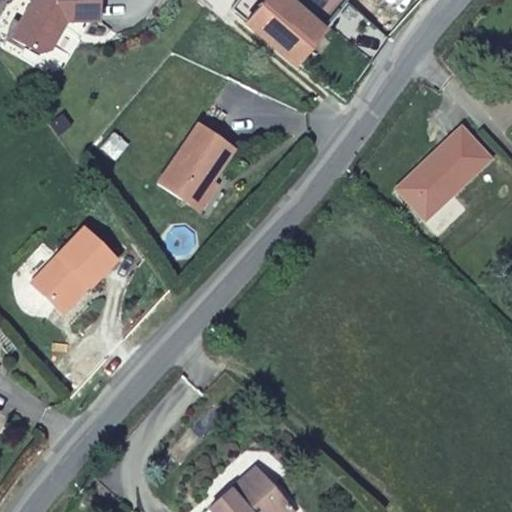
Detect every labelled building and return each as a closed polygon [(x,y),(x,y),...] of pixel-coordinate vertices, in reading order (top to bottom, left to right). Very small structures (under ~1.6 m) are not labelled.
[(37,0),(32,11),(12,48),(41,63),(50,60),(64,35),(59,33),(62,27),(66,29),(99,29),(97,0),(37,0)] [(328,30),(292,0),(241,0),(232,12),(297,67),(328,30)] [(326,0),(292,0),(328,30),(331,26),(341,14),(326,0)] [(341,14),(331,26),(349,42),(370,22),(350,5),(341,14)] [(157,180),(191,206),(234,155),(197,126),(157,180)] [(418,177),(396,197),(424,228),(489,169),(461,139),(424,172),(429,178),(423,183),(418,177)] [(424,172),(418,177),(423,183),(429,178),(424,172)] [(83,233),(33,287),(60,313),(88,284),(94,290),(117,265),(83,233)] [(254,505),(268,490),(252,471),(235,487),(254,505)] [(208,511),(288,511),(268,490),(254,505),(235,487),(208,511)]
